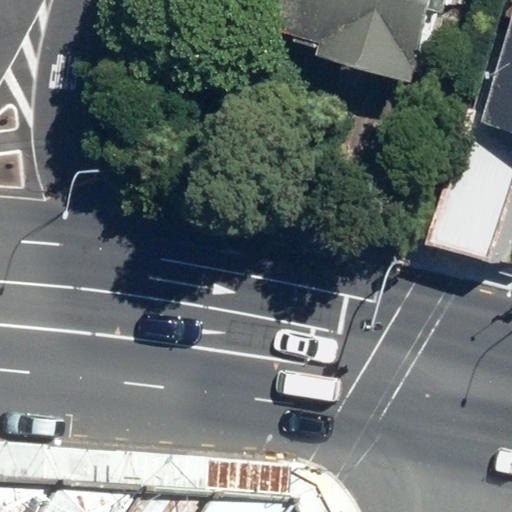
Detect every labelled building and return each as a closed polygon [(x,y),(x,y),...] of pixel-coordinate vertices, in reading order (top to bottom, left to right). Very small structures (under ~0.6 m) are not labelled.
[(433,68),(441,70),(458,0),(293,0),(286,28),(331,39),(327,55),(429,80),(433,68)] [(511,36),(493,31),(436,239),(506,257),(511,235),(511,36)] [(0,511),(1,511),(24,478),(0,476),(0,511)] [(85,511),(103,483),(24,478),(1,511),(85,511)] [(161,511),(178,487),(103,483),(85,511),(161,511)] [(251,511),(264,493),(178,487),(161,511),(251,511)] [(272,511),(264,493),(251,511),(272,511)]
